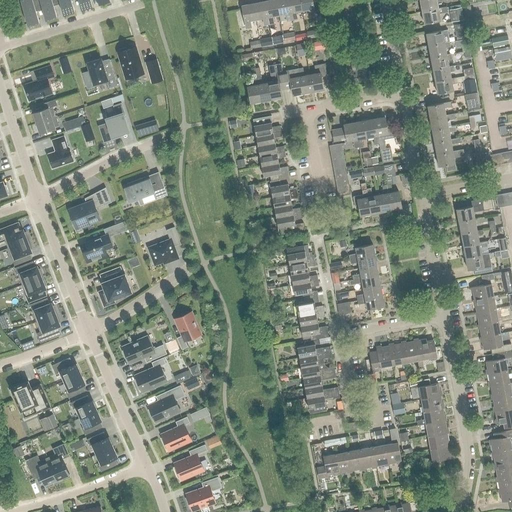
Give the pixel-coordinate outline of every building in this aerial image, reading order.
[(42,7),(39,0),(20,0),(28,25),(39,22),(35,9),(42,7)] [(59,1),(60,1),(59,0),(39,0),(42,7),(46,20),(57,16),(53,3),(59,1)] [(59,0),(60,1),(59,1),(63,14),(75,11),(71,0),(59,0)] [(90,0),(78,0),(81,9),(92,5),(90,0)] [(254,1),(257,19),(263,18),(264,25),(270,24),(266,2),(259,3),(259,0),(254,1)] [(280,15),(276,0),(271,0),(272,1),(266,2),(270,24),(274,23),(273,16),(280,15)] [(276,0),(280,15),(281,21),(287,20),(287,21),(293,20),(288,0),(276,0)] [(303,11),(300,0),(288,0),(293,20),(297,19),(296,12),(303,11)] [(300,0),(303,11),(309,10),(310,17),(322,15),(319,0),(300,0)] [(419,0),(422,11),(438,8),(437,1),(441,0),(447,0),(447,1),(450,0),(419,0)] [(257,19),(254,1),(248,2),(249,5),(242,6),(245,22),(247,29),(252,28),(250,21),(257,19)] [(441,7),(438,8),(422,11),(424,23),(440,20),(439,13),(447,12),(446,7),(441,8),(441,7)] [(454,21),(463,19),(461,7),(451,9),(454,21)] [(464,23),(454,25),(456,36),(466,35),(464,23)] [(317,30),(319,37),(325,35),(324,29),(317,30)] [(449,41),(447,29),(426,33),(429,45),(444,42),(449,41)] [(294,32),(283,34),(285,42),(295,40),(294,32)] [(507,36),(492,39),(493,47),(509,44),(507,36)] [(457,41),(455,42),(456,48),(462,47),(462,52),(464,52),(469,51),(467,39),(457,41)] [(444,42),(429,45),(431,57),(447,54),(446,48),(451,47),(449,41),(444,42)] [(304,43),(296,45),(297,52),(305,50),(304,43)] [(118,52),(126,79),(144,74),(136,47),(127,49),(127,48),(119,50),(120,52),(118,52)] [(510,47),(494,50),(496,61),(511,58),(510,47)] [(244,61),(253,60),(252,53),(243,55),(244,61)] [(447,54),(431,57),(433,69),(449,66),(448,60),(452,59),(451,54),(447,55),(447,54)] [(67,57),(60,59),(62,66),(70,63),(67,57)] [(109,88),(117,85),(112,68),(104,70),(101,59),(96,60),(96,59),(87,61),(90,71),(82,73),(87,89),(107,83),(109,88)] [(156,59),(146,62),(152,83),(163,80),(156,59)] [(268,84),(271,101),(282,98),(280,90),(286,89),(284,80),(283,73),(281,63),(268,66),(270,76),(273,77),(274,83),(268,84)] [(52,93),(47,78),(54,76),(50,66),(35,71),(38,80),(24,85),(29,100),(52,93)] [(311,80),(314,92),(324,90),(322,80),(322,79),(327,78),(324,66),(314,67),(316,75),(311,76),(311,80)] [(436,81),(441,80),(451,78),(450,72),(455,71),(453,66),(449,66),(433,69),(436,81)] [(473,68),(463,70),(464,76),(474,74),(473,68)] [(298,71),(283,73),(284,80),(286,89),(291,88),(292,96),(303,94),(301,81),(299,71),(299,70),(298,70),(298,71)] [(303,94),(314,92),(311,80),(311,76),(304,78),(303,70),(299,71),(301,81),(303,94)] [(465,80),(463,81),(465,93),(477,91),(474,74),(464,76),(465,80)] [(261,78),(257,79),(262,102),(271,101),(268,84),(262,85),(261,78)] [(451,78),(441,80),(436,81),(438,93),(453,90),(452,84),(457,83),(456,78),(452,79),(451,78)] [(262,102),(257,79),(253,79),(255,87),(247,88),(251,104),(262,102)] [(480,108),(477,93),(465,95),(466,101),(472,100),(473,109),(480,108)] [(111,98),(113,103),(124,99),(122,94),(111,98)] [(51,118),(52,119),(56,117),(53,107),(57,105),(55,99),(44,103),(46,109),(33,113),(37,123),(51,118)] [(446,115),(445,108),(451,106),(451,101),(428,106),(430,118),(446,115)] [(125,115),(121,103),(113,106),(116,115),(106,119),(108,123),(99,126),(98,126),(104,142),(105,142),(104,140),(113,138),(113,139),(121,137),(120,133),(128,130),(124,116),(125,115)] [(448,127),(447,120),(455,118),(454,113),(446,115),(430,118),(432,130),(448,127)] [(253,119),(254,125),(256,135),(281,130),(280,125),(272,127),(271,122),(272,121),(271,116),(261,117),(253,119)] [(393,160),(390,147),(386,148),(384,142),(383,138),(394,136),(394,138),(395,137),(392,123),(386,124),(385,116),(374,118),(379,143),(379,144),(380,149),(383,162),(393,160)] [(79,127),(86,124),(83,117),(76,119),(79,127)] [(55,118),(52,119),(51,118),(37,123),(40,133),(55,129),(54,127),(58,126),(55,118)] [(363,120),(367,138),(373,137),(374,144),(379,144),(379,143),(374,118),(363,120)] [(63,123),(66,131),(79,127),(76,119),(63,123)] [(156,120),(135,126),(139,137),(159,131),(156,120)] [(237,127),(236,120),(229,121),(230,129),(237,127)] [(354,122),(359,147),(363,146),(362,139),(367,138),(363,120),(354,122)] [(346,139),(346,141),(353,140),(354,148),(359,147),(354,122),(343,124),(344,127),(346,139)] [(90,123),(81,126),(83,134),(93,131),(90,123)] [(448,127),(432,130),(435,142),(451,139),(450,132),(456,131),(455,125),(448,127)] [(340,140),(338,129),(331,130),(333,142),(340,140)] [(281,130),(256,135),(258,146),(275,142),(274,138),(282,136),(281,130)] [(68,147),(64,136),(52,140),(54,148),(55,148),(56,151),(48,154),(53,168),(73,161),(69,147),(68,147)] [(451,139),(435,142),(437,154),(453,151),(452,144),(462,142),(461,137),(451,139)] [(241,149),(240,141),(233,142),(235,150),(241,149)] [(275,142),(258,146),(259,156),(284,151),(283,145),(276,147),(275,142)] [(480,146),(474,147),(475,149),(472,150),(476,169),(484,167),(480,146)] [(453,151),(437,154),(439,166),(455,163),(454,157),(464,155),(463,149),(453,151)] [(284,151),(259,156),(261,166),(279,163),(278,158),(285,156),(284,151)] [(371,158),(363,159),(365,166),(372,165),(371,158)] [(238,168),(245,167),(243,159),(236,160),(238,168)] [(272,175),(273,180),(290,177),(287,166),(279,167),(279,163),(261,166),(263,176),(272,175)] [(395,174),(393,164),(383,166),(385,176),(386,179),(387,185),(392,209),(401,208),(398,190),(392,192),(390,184),(392,184),(391,178),(390,175),(395,174)] [(385,173),(383,166),(373,167),(375,175),(385,173)] [(375,175),(373,167),(363,169),(364,177),(375,175)] [(363,177),(361,169),(349,171),(350,179),(363,177)] [(128,186),(124,188),(129,202),(154,192),(157,199),(167,195),(158,172),(127,184),(128,186)] [(270,187),(272,197),(297,192),(296,186),(289,188),(288,183),(291,182),(290,177),(273,180),(269,181),(269,182),(270,186),(270,187)] [(0,197),(9,194),(6,185),(4,185),(3,182),(0,182),(0,197)] [(361,184),(363,194),(352,196),(354,205),(358,205),(360,215),(371,213),(366,189),(365,183),(361,184)] [(248,202),(249,201),(255,200),(253,185),(246,186),(248,202)] [(377,195),(381,211),(392,209),(387,185),(382,186),(383,193),(377,195)] [(381,211),(377,195),(372,196),(371,188),(366,189),(371,213),(381,211)] [(87,204),(69,211),(73,219),(71,220),(76,233),(82,231),(81,226),(100,219),(96,208),(105,205),(99,191),(85,198),(87,204)] [(297,192),(272,197),(274,207),(292,204),(291,199),(299,197),(297,192)] [(510,205),(507,193),(501,194),(504,207),(510,205)] [(504,207),(501,194),(495,195),(498,208),(504,207)] [(456,209),(458,221),(474,218),(473,212),(493,209),(491,199),(482,201),(482,199),(471,201),(472,206),(456,209)] [(276,217),(301,212),(300,207),(293,208),(292,204),(274,207),(276,217)] [(301,212),(276,217),(278,227),(279,234),(304,229),(303,222),(295,224),(294,219),(302,217),(301,212)] [(474,218),(458,221),(461,233),(477,230),(474,218)] [(121,233),(128,230),(125,221),(118,224),(121,233)] [(18,223),(0,230),(0,239),(4,238),(8,248),(29,240),(29,239),(26,232),(24,233),(23,230),(21,231),(18,224),(18,223)] [(157,245),(157,244),(148,248),(151,256),(152,256),(155,264),(164,261),(165,263),(177,258),(173,247),(181,244),(174,227),(166,230),(170,240),(157,245)] [(137,230),(129,233),(132,239),(139,236),(137,230)] [(477,230),(461,233),(463,245),(479,242),(478,236),(482,235),(483,233),(482,230),(477,231),(477,230)] [(88,250),(83,252),(87,262),(98,258),(99,261),(108,257),(105,249),(113,246),(108,235),(92,241),(85,243),(88,250)] [(26,254),(31,252),(30,249),(33,248),(29,240),(8,248),(15,265),(32,259),(31,258),(29,259),(26,254)] [(481,248),(487,247),(486,242),(479,243),(479,242),(463,245),(465,258),(482,254),(481,248)] [(349,255),(350,259),(375,254),(372,243),(355,247),(356,253),(349,255)] [(307,244),(286,248),(289,264),(314,259),(313,254),(309,254),(307,244)] [(488,253),(482,254),(465,258),(468,270),(475,268),(476,274),(492,271),(490,264),(488,253)] [(358,262),(359,268),(377,265),(375,254),(350,259),(351,263),(358,262)] [(137,257),(132,259),(135,267),(140,265),(137,257)] [(314,259),(289,264),(291,274),(308,271),(307,266),(315,264),(314,259)] [(33,262),(16,268),(22,285),(43,277),(40,269),(38,270),(37,267),(32,269),(30,263),(33,262)] [(352,275),(353,279),(379,274),(377,265),(359,268),(360,273),(352,275)] [(104,290),(98,292),(104,307),(115,303),(114,299),(132,293),(125,274),(123,275),(120,267),(100,275),(103,282),(101,283),(104,290)] [(308,271),(291,274),(293,284),(318,280),(316,274),(309,276),(308,271)] [(511,285),(511,273),(511,271),(501,272),(504,287),(511,285)] [(474,300),(493,296),(490,280),(494,279),(493,273),(481,276),(482,285),(472,287),(474,300)] [(379,274),(353,279),(349,280),(350,285),(362,282),(363,288),(381,285),(379,274)] [(43,277),(22,285),(29,302),(43,297),(46,295),(44,290),(45,289),(44,286),(47,285),(43,277)] [(318,280),(293,284),(295,295),(303,293),(304,298),(318,296),(317,292),(317,291),(312,292),(311,286),(319,284),(318,280)] [(357,295),(358,299),(383,295),(381,285),(363,288),(364,293),(357,295)] [(343,299),(342,292),(335,294),(336,300),(343,299)] [(385,305),(383,295),(358,299),(358,303),(366,302),(367,309),(385,305)] [(318,296),(304,298),(305,303),(297,304),(298,315),(323,310),(322,305),(314,306),(314,302),(319,301),(318,296)] [(474,300),(477,312),(495,309),(493,296),(474,300)] [(47,298),(30,305),(37,322),(58,314),(54,305),(52,306),(51,304),(46,305),(44,300),(47,299),(47,298)] [(350,312),(348,301),(337,303),(339,314),(350,312)] [(477,312),(479,325),(498,321),(495,309),(477,312)] [(323,310),(298,315),(300,325),(317,322),(316,316),(324,315),(323,310)] [(201,335),(191,312),(187,314),(186,313),(179,316),(179,317),(175,319),(182,335),(177,338),(182,350),(188,347),(186,341),(201,335)] [(58,314),(37,322),(41,332),(37,334),(40,342),(58,336),(55,328),(60,326),(59,323),(61,322),(58,314)] [(479,325),(481,337),(500,333),(498,321),(479,325)] [(317,322),(300,325),(302,339),(310,337),(311,339),(319,338),(328,336),(326,325),(318,327),(317,322)] [(492,348),(493,354),(511,350),(511,348),(511,344),(502,345),(500,333),(481,337),(484,349),(492,348)] [(148,337),(123,348),(124,352),(123,352),(126,359),(128,359),(129,363),(148,355),(151,361),(167,354),(163,345),(153,349),(148,337)] [(319,338),(311,339),(303,341),(304,345),(297,346),(299,357),(331,351),(330,345),(315,348),(314,343),(320,343),(319,338)] [(413,341),(417,360),(418,367),(423,366),(422,360),(429,359),(430,361),(436,359),(432,340),(426,341),(426,339),(413,341)] [(22,345),(24,350),(35,346),(33,340),(22,345)] [(177,349),(173,340),(165,343),(169,352),(177,349)] [(417,360),(413,341),(401,344),(405,363),(417,360)] [(393,365),(405,363),(401,344),(389,346),(393,365)] [(381,367),(393,365),(389,346),(377,348),(378,352),(370,354),(373,372),(382,370),(381,367)] [(486,362),(488,374),(507,371),(505,359),(511,357),(511,350),(493,354),(494,360),(486,362)] [(318,363),(324,362),(323,357),(331,356),(331,351),(299,357),(301,367),(318,364),(318,363)] [(167,381),(160,366),(166,364),(163,357),(152,362),(154,368),(135,376),(137,380),(136,381),(139,388),(140,388),(142,392),(167,381)] [(64,381),(80,374),(76,364),(72,366),(69,359),(70,358),(52,366),(56,374),(60,372),(64,381)] [(318,363),(318,364),(301,367),(302,377),(334,371),(333,365),(325,367),(324,362),(318,363)] [(197,365),(189,368),(193,376),(201,373),(197,365)] [(187,371),(178,375),(181,382),(190,378),(187,371)] [(334,371),(302,377),(304,388),(321,384),(320,378),(335,375),(334,371)] [(488,374),(491,387),(509,383),(507,371),(488,374)] [(64,381),(68,391),(66,392),(69,398),(86,391),(85,390),(83,391),(80,386),(85,384),(80,374),(64,381)] [(287,374),(280,376),(281,382),(288,381),(287,374)] [(196,377),(185,382),(188,390),(199,385),(196,377)] [(411,382),(409,382),(413,399),(421,397),(421,399),(441,396),(438,383),(431,385),(430,385),(429,379),(418,381),(411,382)] [(11,391),(14,399),(15,398),(21,411),(32,406),(35,414),(48,408),(38,385),(31,388),(28,382),(11,389),(12,391),(11,391)] [(491,387),(493,399),(511,395),(509,383),(491,387)] [(321,384),(304,388),(306,398),(338,392),(337,386),(322,389),(321,384)] [(153,418),(155,422),(180,411),(175,400),(185,396),(181,385),(165,392),(167,398),(148,406),(150,411),(149,411),(152,418),(153,418)] [(324,399),(339,396),(338,391),(338,392),(306,398),(308,408),(308,407),(309,412),(326,409),(325,404),(324,399)] [(76,408),(80,418),(97,410),(92,400),(86,403),(83,398),(88,396),(88,395),(71,403),(73,409),(76,408)] [(493,399),(495,411),(511,407),(511,395),(493,399)] [(424,412),(443,408),(441,396),(421,399),(423,407),(419,408),(420,412),(424,412)] [(406,413),(404,402),(392,404),(394,415),(406,413)] [(190,414),(194,421),(210,414),(206,407),(190,414)] [(511,407),(495,411),(498,424),(503,423),(504,428),(511,426),(511,407)] [(419,426),(426,424),(445,421),(443,408),(424,412),(425,419),(418,421),(419,426)] [(82,429),(85,435),(102,427),(99,428),(97,423),(101,421),(97,410),(80,418),(85,427),(82,429)] [(47,417),(51,428),(57,425),(52,414),(47,417)] [(187,417),(175,422),(178,427),(161,435),(163,439),(162,440),(165,447),(167,446),(168,450),(191,440),(184,425),(190,423),(187,417)] [(426,424),(428,437),(448,433),(445,421),(426,424)] [(392,443),(385,445),(389,464),(401,462),(398,442),(395,429),(390,430),(392,443)] [(384,438),(382,430),(374,432),(375,440),(384,438)] [(511,430),(493,434),(494,439),(490,440),(492,452),(511,449),(510,442),(511,441),(511,430)] [(409,440),(407,431),(399,433),(401,442),(409,440)] [(92,445),(96,454),(113,447),(108,437),(102,440),(100,435),(104,433),(104,432),(87,440),(90,446),(92,445)] [(428,437),(431,449),(450,445),(448,433),(428,437)] [(55,454),(47,458),(57,480),(62,478),(63,480),(70,477),(69,475),(70,475),(63,459),(70,456),(64,443),(52,449),(55,454)] [(339,473),(335,454),(322,456),(319,443),(313,444),(317,463),(324,462),(325,467),(317,468),(319,479),(328,478),(327,476),(339,473)] [(191,457),(174,464),(176,468),(175,469),(178,476),(179,475),(181,479),(204,470),(197,455),(208,451),(205,444),(189,451),(191,457)] [(377,466),(389,464),(385,445),(373,447),(377,466)] [(452,458),(450,445),(431,449),(433,461),(431,462),(432,468),(445,465),(444,459),(452,458)] [(113,447),(96,454),(101,464),(98,465),(101,472),(118,464),(118,463),(113,465),(111,460),(117,457),(113,447)] [(360,449),(364,469),(377,466),(373,447),(360,449)] [(495,465),(511,461),(511,448),(511,449),(492,452),(495,465)] [(348,452),(352,471),(364,469),(360,449),(348,452)] [(335,454),(339,473),(352,471),(348,452),(335,454)] [(52,482),(57,480),(47,458),(40,461),(37,455),(25,461),(31,473),(38,470),(45,486),(45,485),(46,488),(53,484),(52,482)] [(511,461),(495,465),(497,477),(511,474),(511,461)] [(511,474),(497,477),(499,490),(511,487),(511,474)] [(203,488),(186,495),(188,499),(187,499),(189,507),(190,506),(192,511),(215,502),(211,491),(222,488),(218,477),(201,483),(203,488)] [(511,487),(499,490),(502,502),(510,501),(511,507),(511,506),(511,487)] [(397,505),(397,511),(417,511),(417,509),(410,511),(409,503),(397,505)]
